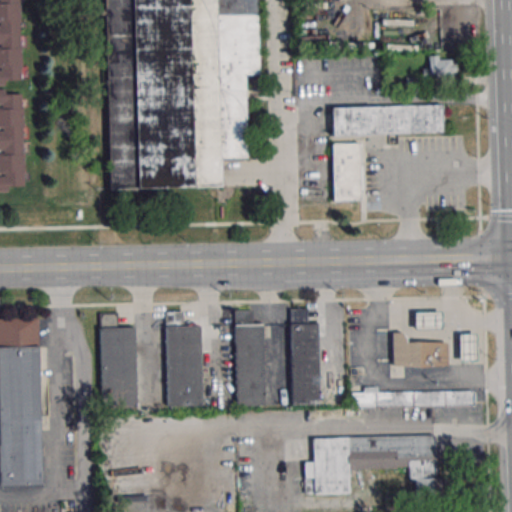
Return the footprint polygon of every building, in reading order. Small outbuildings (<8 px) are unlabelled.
[(0,0),(19,0),(21,79),(5,79),(5,85),(0,85),(0,69),(1,69),(1,67),(0,67),(0,46),(1,46),(0,44),(0,0)] [(104,0),(107,188),(222,186),(221,158),(246,157),(245,74),(257,74),(255,0),(104,0)] [(440,15),(440,50),(459,50),(459,15),(440,15)] [(422,67),(422,76),(456,76),(456,56),(427,56),(427,67),(422,67)] [(0,89),(5,89),(5,94),(21,94),(24,184),(7,184),(7,190),(0,190),(0,174),(3,174),(3,172),(0,172),(0,151),(3,151),(3,149),(0,149),(0,130),(2,130),(2,128),(0,128),(0,107),(2,107),(2,105),(0,105),(0,89)] [(335,138),(375,137),(375,135),(443,133),(442,106),(375,108),(375,110),(334,111),(335,138)] [(361,203),(360,146),(333,146),(333,203),(361,203)] [(414,331),(443,331),(443,313),(414,314),(414,331)] [(0,486),(40,486),(38,318),(0,318),(0,486)] [(288,324),(316,323),(318,403),(290,404),(288,324)] [(233,325),(261,325),(263,405),(235,405),(233,325)] [(164,327),(199,326),(201,405),(166,406),(164,327)] [(98,328),(133,327),(135,407),(101,408),(98,328)] [(447,366),(447,344),(407,344),(407,340),(407,338),(406,337),(404,336),(402,335),(392,335),(392,367),(420,370),(447,366)] [(460,363),(478,363),(477,335),(459,335),(460,363)] [(474,390),(361,390),(361,391),(350,391),(350,407),(474,406),(474,390)] [(312,437),(312,461),(303,462),(304,494),(349,493),(349,469),(407,469),(407,480),(413,480),(413,494),(436,494),(435,435),(312,437)]
